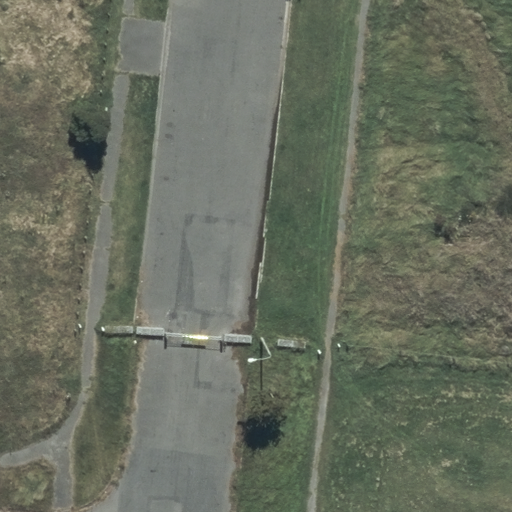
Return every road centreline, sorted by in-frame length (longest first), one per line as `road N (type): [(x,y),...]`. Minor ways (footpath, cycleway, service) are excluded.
road 1 (residential): [(230,0),(198,339)]
road 2 (track): [(198,339),(176,511)]
